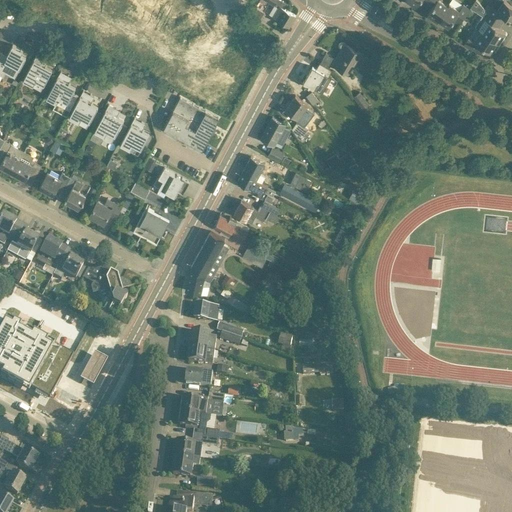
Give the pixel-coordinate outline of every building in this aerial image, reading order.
[(47,10),(52,13),(59,0),(49,0),(51,1),(46,9),(47,10)] [(72,12),(78,0),(59,0),(52,13),(58,16),(59,17),(64,8),(72,12)] [(91,0),(78,0),(72,12),(80,17),(76,26),(77,27),(83,29),(97,3),(91,0)] [(163,0),(176,10),(178,8),(183,12),(186,8),(192,0),(197,0),(205,6),(210,0),(163,0)] [(290,25),(296,15),(285,8),(288,3),(287,3),(283,0),(284,0),(283,0),(282,0),(283,0),(282,0),(266,0),(279,7),(274,16),(290,25)] [(438,20),(439,18),(449,4),(448,4),(442,0),(429,0),(434,3),(427,13),(438,20)] [(511,3),(506,0),(495,0),(492,5),(488,11),(500,19),(503,14),(511,19),(511,3)] [(462,20),(463,18),(470,8),(463,4),(460,9),(449,2),(448,4),(449,4),(439,18),(449,25),(456,16),(462,20)] [(94,24),(102,29),(112,11),(97,3),(83,29),(88,32),(89,33),(94,24)] [(488,12),(486,10),(482,15),(475,26),(481,30),(481,29),(483,31),(497,40),(497,41),(499,42),(506,31),(496,25),(500,19),(488,11),(488,12)] [(107,43),(112,46),(127,19),(112,11),(102,29),(110,33),(105,42),(107,43)] [(141,27),(127,19),(112,46),(117,49),(119,49),(123,40),(132,45),(141,27)] [(216,40),(211,37),(195,67),(231,87),(259,37),(227,20),(216,40)] [(141,27),(132,45),(140,50),(135,58),(137,59),(142,62),(157,36),(141,27)] [(483,31),(481,29),(481,30),(474,40),(469,36),(465,42),(476,50),(480,44),(490,51),(497,41),(497,40),(483,31)] [(323,57),(332,62),(349,72),(356,60),(361,52),(345,42),(335,58),(331,56),(332,55),(326,51),(323,57)] [(6,57),(1,54),(0,55),(0,74),(4,76),(6,72),(15,77),(26,56),(22,53),(24,49),(13,44),(6,57)] [(23,79),(33,84),(37,78),(45,82),(53,68),(43,63),(46,57),(38,53),(23,79)] [(313,66),(303,82),(308,85),(314,88),(322,93),(332,77),(329,76),(332,70),(329,68),(329,67),(320,62),(317,68),(313,66)] [(47,97),(57,102),(70,109),(78,94),(73,91),(76,86),(66,80),(69,75),(61,70),(47,97)] [(310,88),(306,95),(322,116),(329,105),(324,101),(326,98),(310,88)] [(69,116),(79,121),(82,117),(90,122),(92,117),(98,120),(102,112),(96,109),(99,105),(89,100),(92,94),(83,90),(69,116)] [(372,107),(360,91),(353,96),(365,113),(372,107)] [(296,94),(286,108),(294,114),(297,116),(295,118),(307,127),(312,120),(316,114),(317,114),(306,106),(308,103),(304,100),(302,99),(296,94)] [(219,117),(180,96),(164,127),(179,136),(180,135),(188,140),(203,148),(211,133),(213,134),(217,127),(215,126),(219,117)] [(120,140),(123,134),(127,126),(122,123),(124,119),(114,114),(117,108),(109,103),(95,130),(104,135),(103,137),(112,142),(115,137),(120,140)] [(403,114),(407,111),(403,106),(399,109),(403,114)] [(412,115),(414,114),(418,111),(415,107),(408,112),(411,116),(412,115)] [(261,137),(270,142),(274,144),(286,123),(273,116),(261,137)] [(24,119),(19,117),(15,123),(20,126),(24,119)] [(121,143),(131,149),(133,144),(141,148),(150,132),(140,127),(143,121),(135,117),(121,143)] [(298,120),(292,128),(300,140),(309,128),(298,120)] [(50,135),(45,139),(49,144),(53,141),(50,135)] [(54,143),(63,148),(66,143),(57,138),(54,143)] [(13,171),(24,150),(5,140),(0,149),(0,159),(2,161),(0,164),(13,171)] [(268,154),(280,160),(285,151),(273,145),(268,154)] [(42,165),(32,159),(34,156),(24,150),(13,171),(26,178),(28,173),(35,177),(42,165)] [(353,160),(349,154),(340,160),(336,154),(329,159),(336,169),(353,160)] [(251,155),(243,172),(257,179),(257,180),(262,182),(266,175),(270,168),(264,164),(265,163),(260,160),(251,155)] [(144,166),(150,169),(154,160),(148,157),(144,166)] [(110,158),(107,164),(114,168),(117,162),(110,158)] [(350,166),(357,180),(364,175),(357,161),(357,162),(350,166)] [(104,163),(100,171),(106,174),(110,167),(104,163)] [(159,176),(163,178),(159,186),(175,195),(180,186),(186,189),(190,181),(164,166),(159,176)] [(120,180),(123,174),(114,169),(111,175),(120,180)] [(48,172),(45,177),(40,186),(54,194),(57,188),(62,191),(65,187),(70,176),(62,172),(59,178),(48,172)] [(243,172),(237,181),(239,182),(238,184),(243,187),(244,185),(252,189),(256,191),(255,193),(262,197),(266,191),(273,195),(276,189),(269,186),(262,182),(257,180),(257,179),(243,172)] [(71,176),(70,176),(65,187),(71,190),(67,196),(66,195),(65,197),(66,198),(65,200),(79,207),(86,194),(78,190),(82,182),(71,176)] [(145,198),(150,189),(136,181),(131,190),(145,198)] [(285,182),(279,192),(316,211),(317,209),(320,203),(321,202),(305,193),(285,182)] [(356,185),(349,197),(363,205),(370,193),(356,185)] [(123,204),(124,204),(128,207),(134,195),(130,192),(123,204)] [(122,206),(115,202),(107,198),(104,203),(98,200),(95,205),(90,214),(104,222),(109,213),(116,217),(122,206)] [(277,214),(260,205),(258,209),(253,206),(241,199),(234,212),(243,217),(252,222),(255,216),(267,223),(269,219),(276,223),(279,216),(277,214)] [(260,205),(277,214),(280,208),(264,200),(261,205),(260,204),(260,205)] [(158,240),(168,221),(153,213),(155,210),(147,206),(136,225),(143,230),(141,233),(149,238),(150,236),(158,240)] [(215,223),(214,225),(223,230),(229,233),(231,229),(244,236),(247,230),(245,229),(247,225),(237,219),(230,216),(229,217),(220,213),(217,219),(215,219),(214,222),(215,223)] [(3,214),(0,219),(0,243),(3,245),(6,240),(11,243),(22,224),(16,221),(3,214)] [(22,224),(11,243),(8,248),(16,253),(19,248),(30,254),(34,248),(39,239),(26,232),(28,227),(22,224)] [(338,232),(346,236),(348,231),(341,227),(341,228),(338,232)] [(191,266),(205,273),(204,278),(210,279),(219,264),(212,260),(219,248),(226,252),(229,246),(222,242),(224,238),(219,235),(211,230),(191,266)] [(40,254),(36,261),(50,269),(52,265),(56,268),(59,263),(67,249),(62,246),(61,246),(48,239),(43,248),(40,254)] [(265,246),(259,243),(251,239),(247,247),(261,254),(267,257),(270,259),(273,254),(264,249),(265,246)] [(333,244),(326,258),(329,259),(332,261),(339,248),(336,246),(333,244)] [(57,268),(53,275),(61,280),(65,273),(75,278),(76,279),(76,278),(79,279),(86,266),(83,265),(84,264),(71,257),(73,252),(67,249),(59,263),(56,268),(57,268)] [(267,257),(261,254),(257,261),(263,264),(267,257)] [(108,299),(103,309),(100,308),(92,324),(96,326),(104,330),(109,320),(107,319),(110,314),(115,316),(121,305),(122,306),(124,302),(124,300),(125,300),(126,299),(127,297),(125,295),(124,295),(120,296),(119,293),(120,292),(119,290),(131,287),(130,283),(122,279),(118,280),(117,276),(97,265),(94,269),(89,267),(84,275),(83,278),(93,284),(90,287),(92,294),(108,289),(111,299),(108,299)] [(186,289),(196,291),(207,294),(210,279),(204,278),(205,273),(191,266),(186,289)] [(15,271),(11,278),(18,282),(23,275),(15,271)] [(259,283),(263,276),(256,271),(251,279),(259,283)] [(226,289),(233,278),(227,274),(219,285),(226,289)] [(216,284),(213,288),(212,290),(221,296),(221,295),(222,294),(225,290),(216,284)] [(195,319),(205,320),(207,321),(207,320),(218,321),(220,308),(209,306),(197,304),(195,319)] [(0,370),(9,376),(7,379),(22,387),(24,384),(36,390),(34,394),(37,391),(50,398),(73,354),(59,347),(57,351),(45,344),(47,341),(33,333),(31,336),(19,330),(21,326),(13,322),(11,325),(4,322),(0,329),(0,370)] [(219,323),(217,330),(218,330),(242,339),(244,332),(219,323)] [(218,330),(217,330),(217,331),(222,333),(220,339),(239,346),(242,339),(218,330)] [(193,332),(191,347),(207,349),(215,350),(216,343),(217,336),(208,335),(208,334),(203,333),(193,332)] [(283,335),(281,344),(283,345),(291,347),(293,338),(283,335)] [(191,347),(189,362),(198,364),(199,364),(203,364),(205,364),(213,365),(213,363),(214,356),(215,350),(207,349),(191,347)] [(108,361),(94,354),(79,381),(93,388),(108,361)] [(228,367),(217,366),(216,373),(227,375),(228,367)] [(194,386),(199,387),(199,386),(201,386),(201,385),(212,386),(212,379),(213,374),(202,373),(198,372),(188,371),(186,384),(194,385),(194,386)] [(239,390),(229,389),(228,396),(238,397),(239,390)] [(209,399),(208,401),(209,402),(224,404),(225,396),(210,394),(209,399)] [(182,412),(206,415),(207,415),(209,402),(208,401),(209,399),(190,397),(190,399),(184,398),(182,412)] [(343,401),(332,401),(332,411),(343,411),(343,401)] [(195,431),(197,431),(204,432),(203,437),(219,439),(220,432),(206,430),(207,424),(210,422),(211,416),(207,415),(206,415),(182,412),(180,426),(186,427),(186,429),(195,431)] [(293,441),(293,427),(285,428),(285,433),(284,433),(284,442),(293,441)] [(2,437),(0,440),(0,451),(2,452),(3,451),(4,450),(8,442),(9,441),(7,440),(2,437)] [(219,439),(203,437),(202,443),(202,445),(218,447),(219,444),(219,439)] [(176,456),(200,459),(202,446),(196,446),(195,446),(196,442),(184,440),(184,443),(178,442),(176,456)] [(24,451),(14,446),(9,455),(19,460),(16,465),(21,467),(30,472),(38,457),(25,450),(24,451)] [(173,475),(183,476),(191,477),(191,471),(192,472),(193,465),(199,466),(200,459),(176,456),(173,475)] [(0,468),(3,470),(5,471),(8,465),(0,460),(0,468)] [(0,474),(0,476),(1,477),(0,479),(0,484),(5,487),(5,488),(8,490),(17,495),(25,480),(16,475),(13,473),(12,475),(5,471),(3,470),(0,474)] [(213,487),(213,479),(197,478),(197,487),(213,487)] [(192,511),(193,511),(194,506),(201,507),(207,503),(208,496),(194,494),(193,500),(170,497),(168,511),(185,511),(186,511),(192,511)] [(7,511),(13,502),(4,498),(0,495),(0,511),(7,511)] [(284,507),(288,510),(293,504),(289,501),(284,507)]
